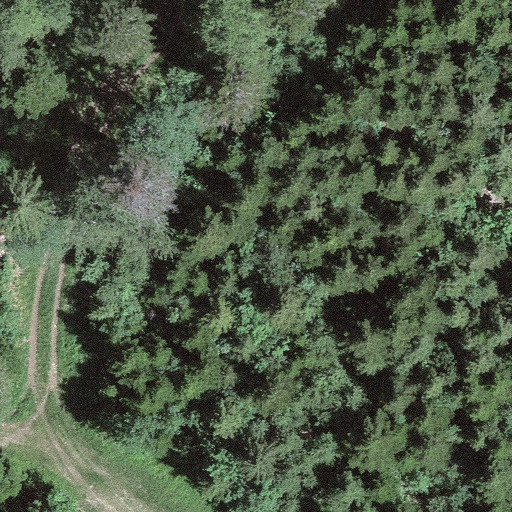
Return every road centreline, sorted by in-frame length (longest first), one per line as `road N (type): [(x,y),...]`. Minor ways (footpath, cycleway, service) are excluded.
road 1 (track): [(101,0),(106,61),(69,212),(53,379),(0,371)]
road 2 (track): [(53,379),(146,511)]
